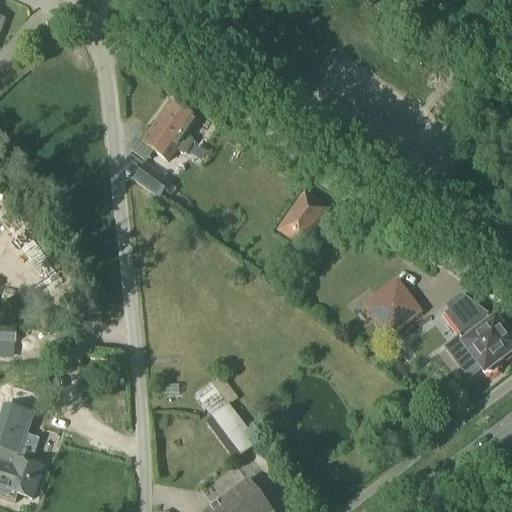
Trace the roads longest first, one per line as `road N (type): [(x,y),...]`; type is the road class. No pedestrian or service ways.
road 1 (unclassified): [(96,31),(196,89),(511,307)]
road 2 (unclassified): [(135,511),(132,339),(96,31)]
road 3 (secondary): [(403,511),(511,430)]
